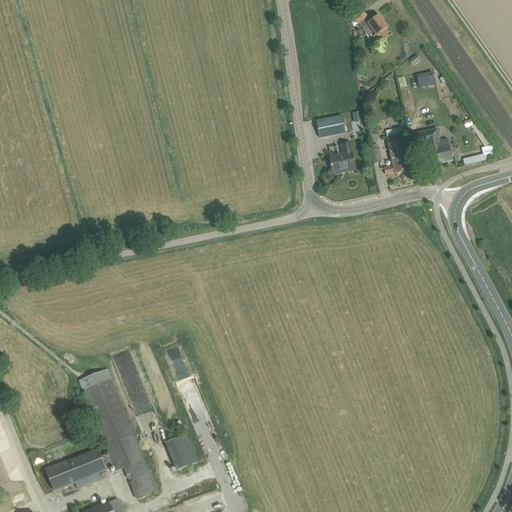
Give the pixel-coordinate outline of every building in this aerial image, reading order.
[(377,36),(371,41),(376,48),(389,38),(384,31),(388,28),(380,17),(368,25),(364,20),(367,17),(363,11),(353,19),(358,25),(366,35),(372,30),(377,36)] [(418,55),(409,62),(414,68),(422,61),(418,55)] [(437,86),(434,73),(426,75),(429,87),(437,86)] [(364,122),(362,112),(353,114),(355,123),(364,122)] [(317,122),(320,139),(346,134),(342,117),(317,122)] [(378,119),(371,123),(374,129),(381,126),(378,119)] [(438,129),(416,133),(419,147),(427,146),(432,167),(453,162),(448,140),(441,142),(438,129)] [(394,167),(385,169),(386,176),(395,174),(395,175),(411,172),(403,134),(387,138),(394,167)] [(332,166),(331,166),(331,168),(332,168),(334,174),(346,172),(346,173),(356,171),(353,154),(352,154),(351,144),(342,146),(344,155),(335,157),(334,155),(330,155),(332,166)] [(483,155),(464,159),(465,165),(494,158),(491,146),(482,148),(483,155)] [(369,150),(371,165),(380,163),(377,149),(370,150),(369,150)] [(169,360),(183,354),(179,344),(170,347),(171,349),(166,351),(169,360)] [(47,472),(55,491),(75,483),(78,490),(101,480),(99,474),(114,467),(116,472),(125,469),(139,501),(158,493),(135,436),(108,370),(80,381),(107,447),(106,447),(109,454),(102,457),(99,450),(47,472)] [(170,443),(166,444),(177,473),(181,471),(199,464),(187,435),(170,443)] [(44,462),(41,451),(30,455),(33,465),(44,462)] [(122,511),(117,500),(108,504),(108,503),(86,511),(122,511)]
